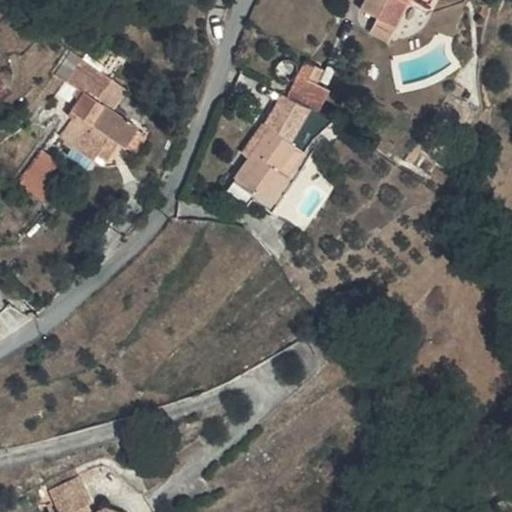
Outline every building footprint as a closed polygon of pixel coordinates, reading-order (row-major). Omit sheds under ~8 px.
[(398,23),(410,0),(365,0),(363,5),(379,14),(398,23)] [(356,24),(372,29),(377,14),(361,8),(356,24)] [(398,23),(379,14),(372,30),(391,39),(398,23)] [(70,72),(70,71),(55,60),(45,76),(61,83),(70,72)] [(263,83),(268,84),(275,80),(277,77),(277,72),(277,68),(273,63),(267,61),(261,63),(257,69),(256,74),(258,78),(260,81),(263,83)] [(254,135),(278,149),(290,107),(295,68),(288,64),(261,116),(264,118),(254,135)] [(290,107),(300,91),(309,76),(304,72),(295,68),(290,107)] [(61,83),(113,105),(115,103),(70,71),(70,72),(61,83)] [(61,83),(45,76),(34,92),(59,105),(54,115),(58,118),(50,131),(56,135),(43,157),(57,165),(81,178),(84,173),(95,154),(104,160),(110,164),(123,142),(112,136),(115,130),(102,124),(113,105),(61,83)] [(310,97),(300,91),(290,107),(298,115),(310,97)] [(249,208),(253,211),(289,156),(300,136),(310,142),(318,128),(298,115),(290,107),(278,149),(249,208)] [(278,149),(254,135),(250,133),(217,188),(249,208),(278,149)] [(134,148),(123,142),(110,164),(121,170),(134,148)] [(92,178),(104,160),(95,154),(84,173),(92,178)] [(289,156),(253,211),(263,215),(299,161),(289,156)] [(74,188),(81,178),(57,165),(50,175),(74,188)] [(0,207),(0,212),(24,227),(48,189),(21,174),(0,207)] [(47,473),(51,484),(82,471),(78,460),(47,473)] [(77,511),(75,506),(84,503),(93,498),(82,471),(51,484),(56,498),(46,502),(49,511),(114,511),(118,510),(109,506),(93,511),(77,511)] [(88,511),(84,503),(75,506),(77,511),(88,511)]
